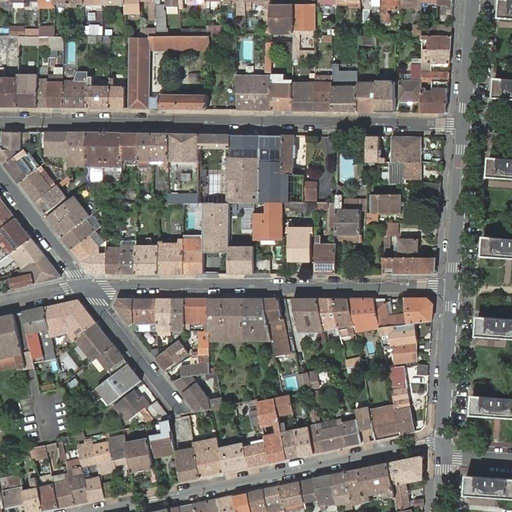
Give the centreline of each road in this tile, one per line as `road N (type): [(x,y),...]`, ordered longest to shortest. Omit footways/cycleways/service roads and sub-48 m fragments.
road 1 (residential): [(464,126),(0,120)]
road 2 (residential): [(84,286),(453,288)]
road 3 (residential): [(98,511),(442,441)]
road 4 (tertiary): [(453,288),(464,126)]
road 5 (residential): [(84,286),(179,409)]
road 6 (tertiary): [(442,441),(453,288)]
road 7 (residential): [(0,177),(84,286)]
road 8 (tertiary): [(464,126),(473,0)]
